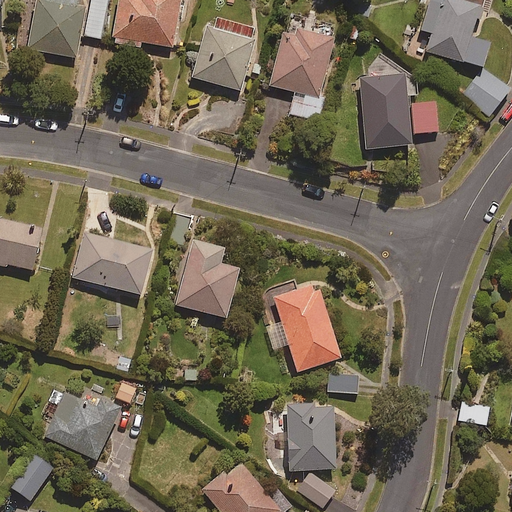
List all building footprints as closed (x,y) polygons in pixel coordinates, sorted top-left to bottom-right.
[(36,0),(27,53),(75,62),(79,39),(99,42),(106,0),(36,0)] [(179,0),(118,0),(111,46),(138,51),(139,47),(171,52),(179,0)] [(481,10),(490,12),(494,0),(447,0),(447,2),(441,0),(429,0),(419,34),(431,37),(425,55),(481,72),(489,47),(469,42),(474,24),(481,26),(481,10)] [(239,95),(256,33),(218,23),(215,37),(205,34),(192,82),(239,95)] [(332,44),(283,32),(269,90),(293,96),(288,117),(313,123),(332,44)] [(509,92),(483,71),(463,98),(490,118),(509,92)] [(416,79),(359,83),(364,154),(409,151),(408,137),(437,135),(435,103),(417,105),(416,79)] [(45,233),(0,222),(0,265),(35,274),(45,233)] [(154,256),(86,238),(75,281),(143,298),(154,256)] [(227,253),(195,244),(177,308),(228,322),(242,274),(222,268),(227,253)] [(293,282),(257,292),(275,354),(291,349),(299,375),(342,362),(320,288),(297,295),(293,282)] [(359,377),(331,375),(329,394),(358,395),(359,377)] [(138,392),(124,384),(116,399),(131,406),(138,392)] [(95,411),(67,397),(47,439),(98,464),(123,415),(99,403),(95,411)] [(315,408),(289,410),(292,474),(338,472),(335,413),(316,414),(315,408)] [(487,415),(461,408),(456,425),(483,432),(487,415)] [(55,472),(35,458),(11,490),(31,504),(55,472)] [(278,511),(241,465),(205,494),(219,511),(278,511)] [(336,494),(310,476),(299,493),(325,511),(336,494)]
